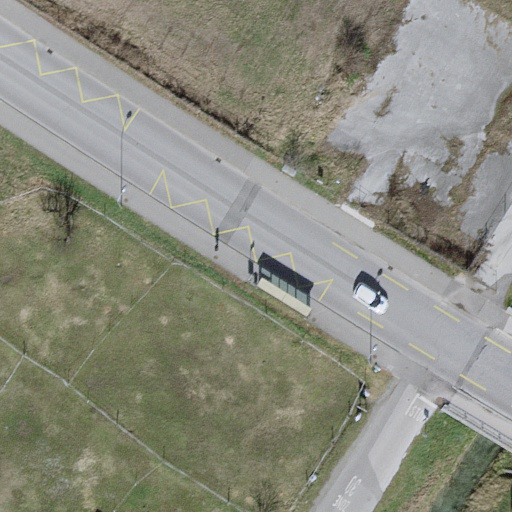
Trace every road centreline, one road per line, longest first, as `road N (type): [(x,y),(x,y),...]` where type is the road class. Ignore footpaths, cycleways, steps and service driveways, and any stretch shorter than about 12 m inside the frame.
road 1 (unclassified): [(449,342),(0,64)]
road 2 (residential): [(449,342),(340,511)]
